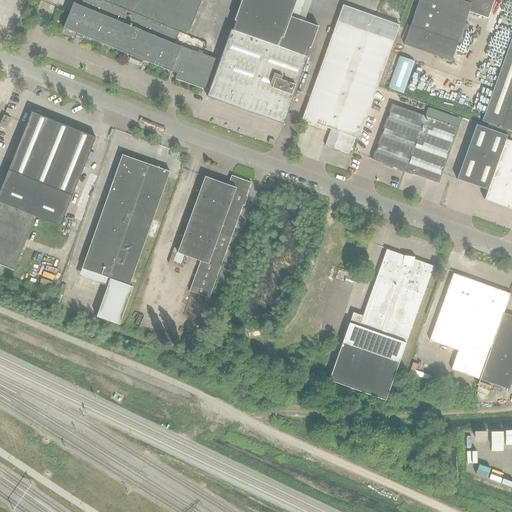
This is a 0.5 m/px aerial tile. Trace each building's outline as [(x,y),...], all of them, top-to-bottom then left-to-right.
[(174,43),(179,32),(100,0),(86,0),(84,6),(73,2),(63,28),(131,56),(130,59),(142,64),(143,61),(170,72),(171,71),(174,73),(184,47),(181,46),(174,43)] [(100,0),(179,32),(186,35),(200,0),(100,0)] [(219,60),(184,47),(174,73),(177,73),(175,79),(203,89),(204,85),(210,88),(207,97),(283,124),(307,57),(305,56),(308,47),(310,48),(318,26),(290,17),(296,0),(240,0),(234,20),(235,21),(232,30),(230,30),(219,60)] [(464,23),(468,11),(487,17),(493,0),(418,0),(403,45),(451,61),(458,42),(464,23)] [(342,5),(337,20),(302,119),(331,129),(325,146),(349,155),(355,138),(359,139),(399,25),(342,5)] [(464,23),(458,42),(462,43),(468,25),(464,23)] [(488,123),(487,127),(511,136),(511,35),(488,103),(482,121),(488,123)] [(400,55),(388,88),(404,93),(415,61),(400,55)] [(405,172),(415,144),(425,116),(392,104),(372,160),(405,172)] [(0,265),(13,271),(36,217),(59,227),(95,138),(31,112),(0,189),(0,265)] [(425,116),(415,144),(449,156),(459,128),(425,116)] [(511,136),(487,127),(486,128),(476,125),(456,179),(487,190),(484,200),(511,209),(511,136)] [(439,184),(449,156),(415,144),(405,172),(439,184)] [(121,154),(114,174),(115,174),(81,269),(109,279),(97,317),(119,325),(133,288),(129,286),(169,172),(146,164),(146,163),(121,154)] [(250,183),(231,176),(230,175),(227,184),(203,176),(176,252),(184,255),(199,261),(188,290),(208,298),(250,183)] [(406,344),(433,267),(387,250),(359,327),(349,323),(329,380),(385,401),(405,344),(406,344)] [(176,252),(173,261),(181,264),(184,255),(176,252)] [(480,380),(480,379),(504,313),(510,295),(453,274),(429,341),(457,351),(451,369),(480,380)] [(480,379),(509,390),(511,381),(511,316),(504,313),(480,379)] [(472,447),(485,446),(484,431),(471,432),(472,447)]
